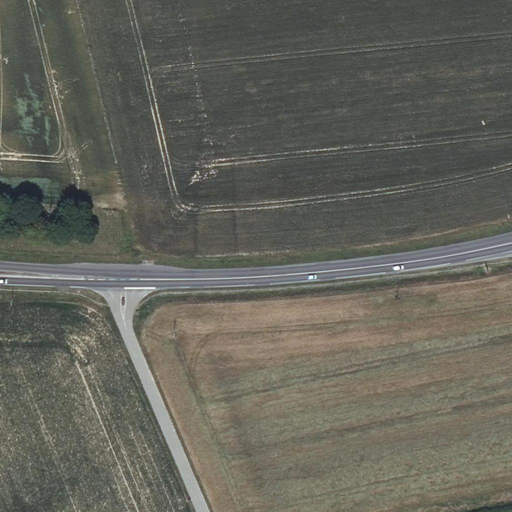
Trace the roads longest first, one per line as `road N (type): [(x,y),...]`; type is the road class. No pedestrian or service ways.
road 1 (track): [(511,260),(315,285),(161,293),(138,304),(0,291)]
road 2 (secondary): [(118,274),(235,277),(511,239)]
road 3 (residential): [(204,511),(120,314),(118,274)]
